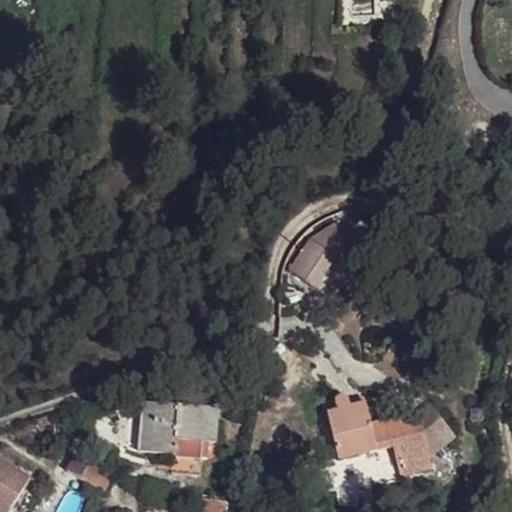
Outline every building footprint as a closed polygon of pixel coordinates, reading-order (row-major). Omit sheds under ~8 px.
[(416,0),(402,0),(399,11),(405,13),(412,15),(416,0)] [(405,13),(403,22),(410,23),(412,15),(405,13)] [(289,272),(315,290),(337,258),(352,259),(357,230),(333,226),(310,241),(289,272)] [(326,413),(338,461),(376,452),(370,427),(365,404),(353,407),(348,402),(346,397),(343,395),(340,395),(336,397),(333,400),(336,412),(326,413)] [(353,407),(365,404),(363,398),(348,402),(353,407)] [(139,403),(138,452),(174,454),(173,473),(202,475),(204,442),(216,443),(218,409),(139,403)] [(431,404),(418,415),(385,423),(391,448),(395,463),(398,477),(432,469),(429,457),(455,440),(431,404)] [(370,427),(376,452),(391,448),(385,423),(370,427)] [(66,471),(94,487),(103,473),(75,457),(66,471)] [(0,460),(0,511),(9,511),(30,479),(0,460)] [(226,511),(228,505),(196,499),(193,511),(226,511)]
